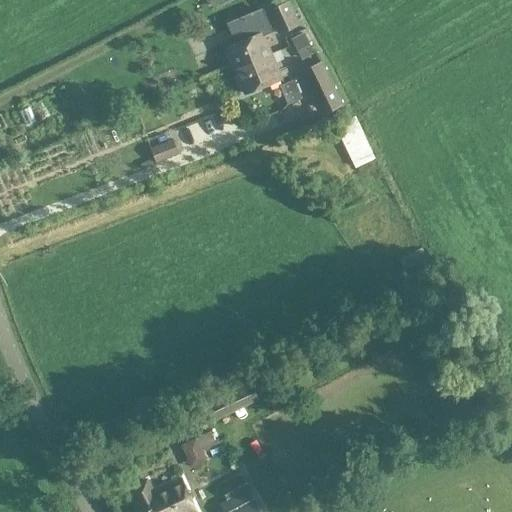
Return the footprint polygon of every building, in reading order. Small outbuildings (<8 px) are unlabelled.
[(268,10),(279,34),(299,25),(288,1),(268,10)] [(267,32),(263,34),(262,33),(226,48),(234,68),(253,60),(254,66),(273,59),(267,43),(271,41),(267,32)] [(293,40),(303,59),(314,53),(304,34),(293,40)] [(253,60),(234,68),(245,94),(281,78),(273,59),(254,66),(253,60)] [(301,69),(322,112),(342,102),(320,59),(301,69)] [(189,164),(233,150),(232,146),(242,144),(232,113),(178,129),(189,164)] [(355,166),(374,157),(354,114),(334,123),(355,166)] [(156,162),(179,153),(173,140),(151,149),(156,162)] [(436,278),(421,249),(399,260),(414,289),(436,278)] [(211,406),(216,418),(260,397),(255,385),(211,406)] [(280,388),(263,397),(272,413),(289,404),(280,388)] [(187,456),(216,442),(210,431),(181,445),(187,456)] [(262,511),(242,477),(222,488),(228,499),(220,504),(225,511),(262,511)] [(148,480),(145,481),(131,488),(136,500),(141,511),(197,511),(182,478),(153,492),(148,480)]
